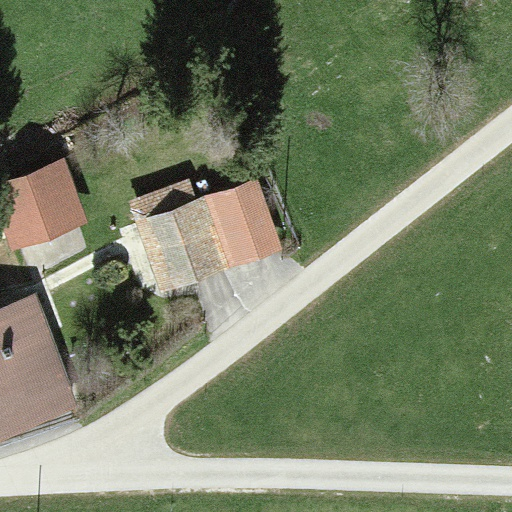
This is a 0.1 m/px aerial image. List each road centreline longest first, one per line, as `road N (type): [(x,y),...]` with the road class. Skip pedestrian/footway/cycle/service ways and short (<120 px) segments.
road 1 (track): [(96,478),(149,402),(511,123)]
road 2 (unclassified): [(511,484),(216,473),(0,482)]
